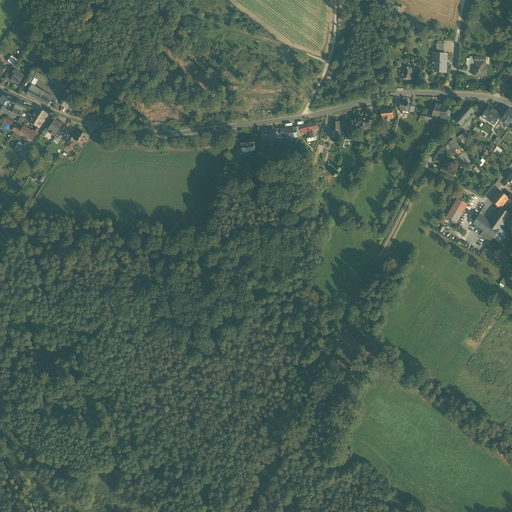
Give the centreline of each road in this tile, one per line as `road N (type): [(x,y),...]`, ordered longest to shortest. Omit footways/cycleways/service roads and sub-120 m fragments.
road 1 (tertiary): [(483,95),(399,91),(304,117),(147,134),(78,122),(0,89)]
road 2 (track): [(250,511),(339,332)]
road 3 (track): [(339,332),(423,169)]
road 4 (track): [(328,59),(180,14),(161,0)]
road 5 (track): [(335,0),(325,71),(304,117)]
